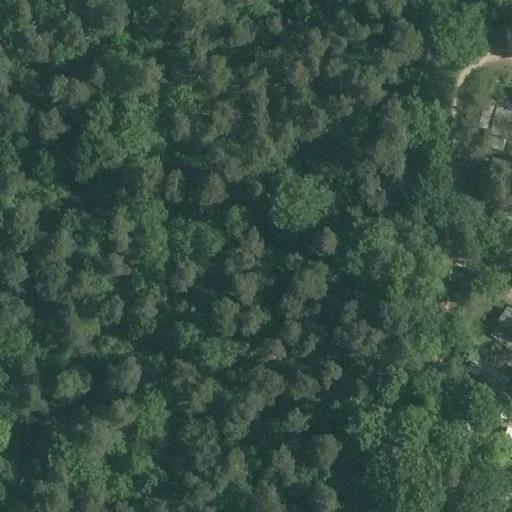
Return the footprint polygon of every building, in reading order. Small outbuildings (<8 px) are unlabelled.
[(511,117),(511,103),(499,100),(486,97),(478,127),(492,131),(488,148),(504,152),(511,117)] [(511,162),(504,162),(503,172),(511,173),(511,162)] [(511,212),(504,202),(494,211),(511,232),(511,212)] [(511,311),(508,309),(497,323),(511,334),(511,311)] [(498,409),(495,417),(507,420),(509,412),(498,409)] [(511,475),(496,471),(492,487),(511,492),(511,475)]
